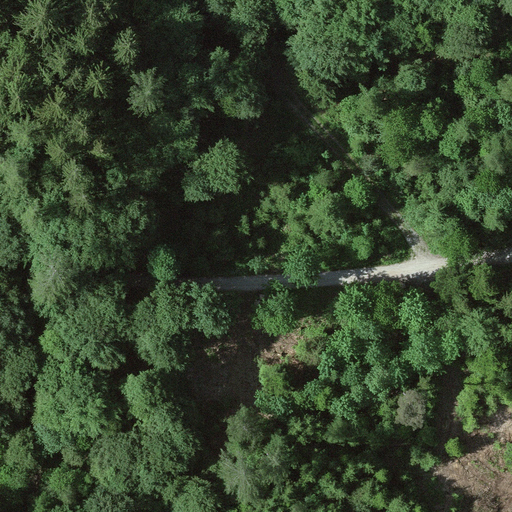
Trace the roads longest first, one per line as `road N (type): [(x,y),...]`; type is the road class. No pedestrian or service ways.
road 1 (track): [(511,259),(411,273),(175,283),(34,272)]
road 2 (track): [(27,511),(38,374),(34,272)]
